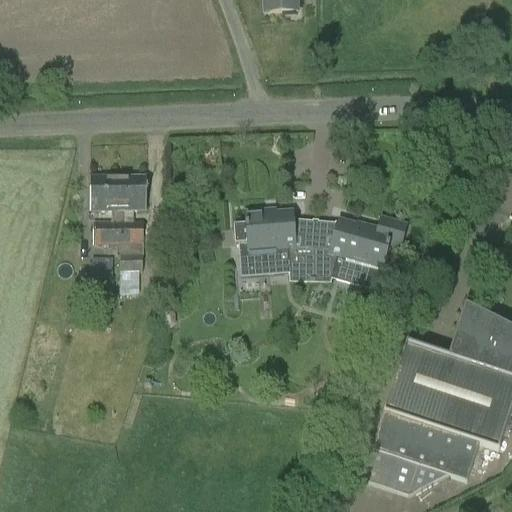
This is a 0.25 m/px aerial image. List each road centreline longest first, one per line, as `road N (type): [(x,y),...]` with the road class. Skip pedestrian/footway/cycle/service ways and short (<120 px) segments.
road 1 (unclassified): [(0,130),(262,116)]
road 2 (unclassified): [(262,116),(511,119)]
road 3 (residential): [(262,116),(225,0)]
